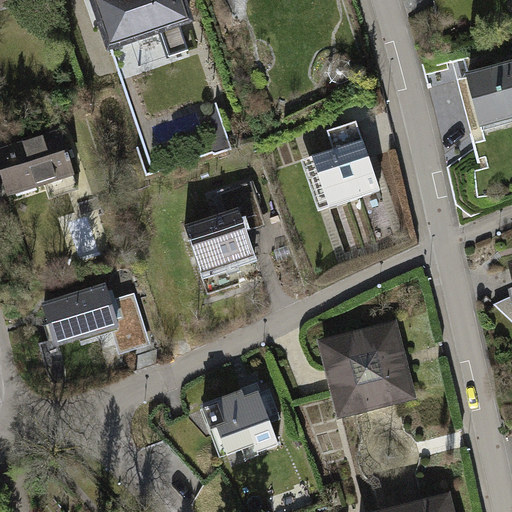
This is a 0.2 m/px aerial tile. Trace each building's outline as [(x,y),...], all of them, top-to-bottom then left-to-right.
[(26,0),(0,0),(0,11),(28,5),(26,0)] [(196,25),(187,0),(88,0),(107,54),(162,35),(170,58),(190,52),(182,30),(196,25)] [(511,73),(471,82),(484,135),(511,128),(511,73)] [(80,137),(1,161),(15,204),(54,192),(60,212),(99,200),(80,137)] [(0,152),(1,155),(29,149),(27,139),(0,144),(0,152)] [(394,198),(373,140),(308,163),(329,221),(394,198)] [(227,217),(184,231),(200,277),(256,259),(247,234),(266,229),(251,186),(220,196),(227,217)] [(511,262),(500,265),(511,314),(511,262)] [(113,290),(49,309),(62,352),(127,332),(131,345),(152,339),(140,302),(118,308),(113,290)] [(390,327),(312,345),(331,430),(409,412),(390,327)] [(252,385),(194,405),(217,473),(275,453),(252,385)] [(456,511),(451,492),(370,511),(456,511)]
